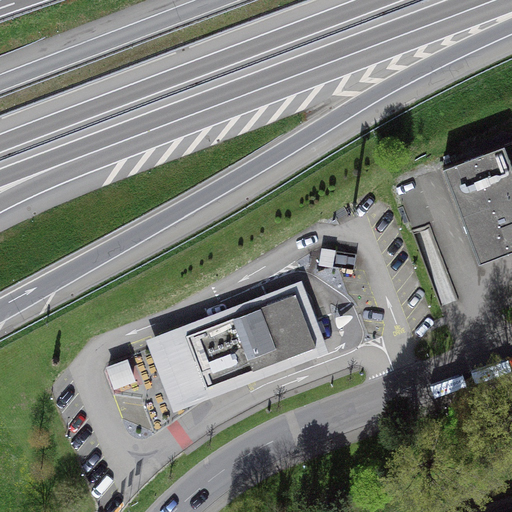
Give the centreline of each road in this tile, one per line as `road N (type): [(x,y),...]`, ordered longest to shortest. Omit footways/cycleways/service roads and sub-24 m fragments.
road 1 (motorway): [(0,307),(356,103),(511,25)]
road 2 (motorway): [(377,0),(0,143)]
road 3 (unclassified): [(173,511),(230,465),(299,427),(511,349)]
road 4 (motorway): [(194,112),(494,0)]
road 5 (motorway): [(219,0),(0,83)]
road 6 (motorway): [(0,203),(194,112)]
road 7 (motorway): [(0,182),(194,112)]
